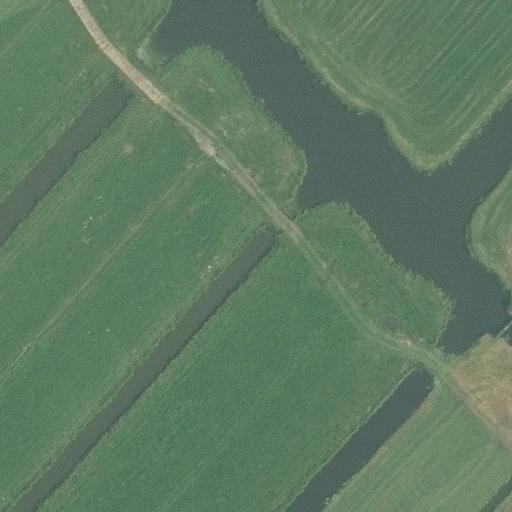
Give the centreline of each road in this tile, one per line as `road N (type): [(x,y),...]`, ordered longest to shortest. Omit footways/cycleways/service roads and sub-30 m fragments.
road 1 (track): [(448,380),(259,194),(248,124),(226,104),(157,98),(99,39),(76,0)]
road 2 (track): [(419,463),(448,380),(496,338)]
